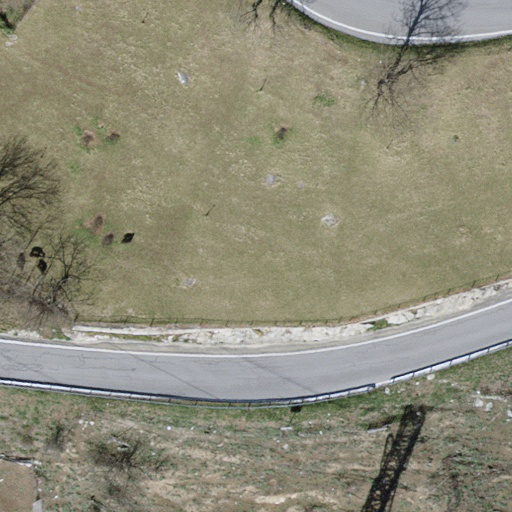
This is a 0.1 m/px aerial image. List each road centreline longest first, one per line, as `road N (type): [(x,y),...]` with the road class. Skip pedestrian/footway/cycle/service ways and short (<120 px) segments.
road 1 (tertiary): [(0,358),(240,382),(426,357),(511,326)]
road 2 (tertiary): [(511,3),(383,0)]
